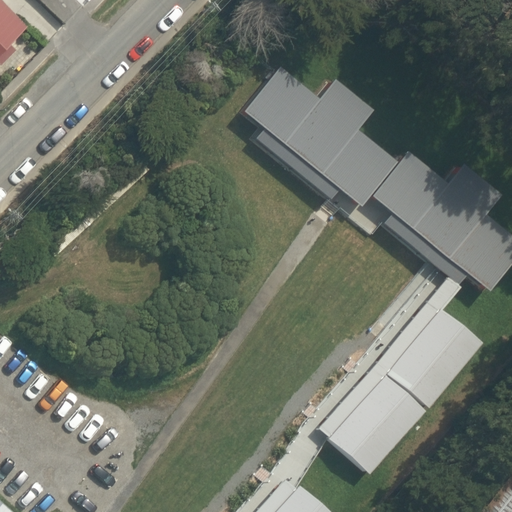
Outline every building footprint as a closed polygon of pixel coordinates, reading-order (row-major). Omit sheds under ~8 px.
[(19,29),(0,11),(0,61),(9,52),(2,46),(19,29)] [(249,141),(285,170),(346,97),(327,81),(311,101),(272,68),(235,113),(257,131),(249,141)] [(366,112),(346,97),(285,170),(323,201),(331,192),(351,208),(388,163),(349,131),(366,112)] [(412,255),(473,180),(454,165),(438,185),(399,153),(363,198),(384,215),(376,225),(412,255)] [(493,196),(473,180),(412,255),(449,286),(458,276),(479,294),(511,253),(511,244),(476,215),(493,196)] [(473,344),(433,311),(379,375),(420,410),(473,344)] [(417,412),(377,377),(321,440),(361,476),(417,412)] [(511,511),(511,471),(479,508),(483,511),(511,511)] [(318,511),(291,488),(268,511),(318,511)]
